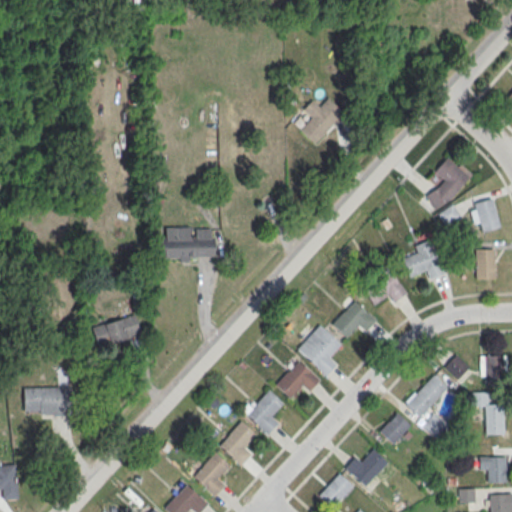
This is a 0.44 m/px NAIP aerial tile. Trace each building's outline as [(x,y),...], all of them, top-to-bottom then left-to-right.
[(326,97),(343,113),(313,144),(298,129),(309,117),(302,110),(311,100),(318,107),(326,97)] [(445,156),(468,177),(449,199),(434,210),(424,196),(437,187),(443,180),(432,171),(445,156)] [(472,203),(490,198),(499,226),(481,232),(472,203)] [(155,236),(155,259),(196,258),(196,256),(212,256),(212,238),(209,238),(209,228),(193,229),(193,236),(189,236),(189,227),(164,227),(164,236),(155,236)] [(429,239),(443,273),(429,279),(425,270),(408,277),(399,256),(415,250),(413,246),(429,239)] [(474,249),(492,249),(493,279),(474,279),(474,249)] [(373,304),(387,294),(393,301),(405,291),(388,269),(361,289),(373,304)] [(330,325),(352,300),(374,320),(364,331),(357,325),(345,338),(330,325)] [(90,327),(133,314),(139,333),(96,346),(90,327)] [(318,324),(295,349),(324,375),(334,365),(327,358),(339,344),(318,324)] [(442,367),(454,354),(468,367),(456,379),(442,367)] [(483,356),(502,355),(503,385),(484,385),(483,356)] [(274,385),(296,361),(318,380),(307,391),(301,385),(288,398),(274,385)] [(404,404),(432,375),(445,388),(417,417),(404,404)] [(22,388),(69,387),(69,415),(51,416),(51,414),(38,414),(38,410),(23,411),(22,388)] [(267,390),(245,414),(267,434),(277,423),(269,417),(282,403),(267,390)] [(483,404),(502,404),(502,433),(484,434),(483,404)] [(394,412),(408,425),(391,444),(377,432),(394,412)] [(431,413),(420,427),(434,439),(445,425),(431,413)] [(240,421),(217,445),(240,465),(250,454),(242,447),(255,434),(240,421)] [(343,468),(353,456),(359,462),(371,449),(385,462),(363,486),(343,468)] [(213,451),(191,476),(213,496),(223,485),(215,478),(228,465),(213,451)] [(485,457),(504,457),(505,483),(486,483),(485,457)] [(0,464),(13,464),(17,498),(2,500),(1,488),(0,488),(0,464)] [(317,495),(337,474),(350,486),(330,508),(317,495)] [(166,511),(163,509),(185,485),(206,504),(198,511),(193,511),(190,509),(187,511),(166,511)] [(473,488),(458,488),(458,503),(473,503),(473,488)] [(487,511),(487,495),(511,494),(511,511),(487,511)]
